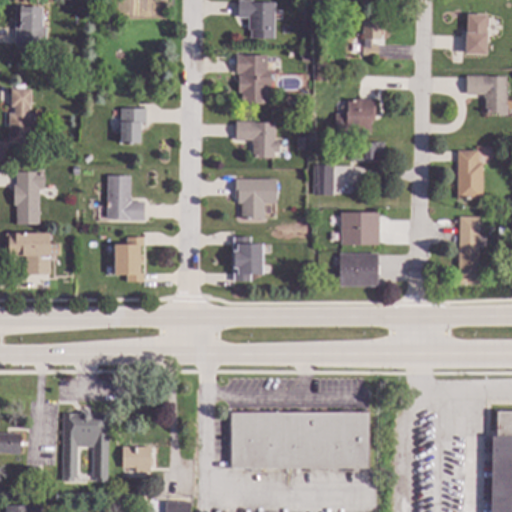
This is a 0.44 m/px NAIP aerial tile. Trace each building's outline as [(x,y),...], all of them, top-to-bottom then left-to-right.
[(273,39),(249,39),(249,18),(237,18),(237,1),(274,2),(273,39)] [(41,27),(45,27),(45,46),(13,45),(14,9),(41,9),(41,27)] [(485,57),(463,56),(463,34),(465,34),(466,16),(485,16),(485,57)] [(379,41),(369,41),(369,46),(376,46),(376,56),(361,56),(360,19),(379,19),(379,41)] [(314,62),(300,62),(300,51),(314,51),(314,62)] [(266,70),(270,71),(270,85),(266,85),(266,105),(240,105),(240,93),(238,93),(238,74),(235,74),(235,55),(266,56),(266,70)] [(74,68),(74,76),(64,75),(64,68),(74,68)] [(505,78),(505,106),(507,106),(507,117),(496,117),(496,116),(483,115),(483,99),(482,99),(482,95),(465,95),(465,77),(505,78)] [(29,91),(29,108),(26,108),(26,114),(29,114),(28,130),(27,130),(27,144),(6,144),(7,113),(13,113),(13,108),(9,108),(10,90),(29,91)] [(301,106),(285,106),(285,95),(301,95),(301,106)] [(374,120),(371,120),(371,125),(370,125),(370,135),(334,134),(334,114),(346,114),(346,101),(374,101),(374,120)] [(144,123),(139,123),(139,144),(119,144),(119,108),(144,108),(144,123)] [(272,141),(278,141),(278,153),(272,153),(272,158),(252,158),(252,140),(234,140),(234,124),(272,124),(272,141)] [(304,138),(303,150),(295,150),(295,138),(304,138)] [(383,151),(380,151),(380,161),(350,161),(350,144),(383,144),(383,151)] [(475,164),(481,164),(481,201),(455,200),(456,152),(476,152),(475,164)] [(326,167),(327,180),(313,180),(313,167),(326,167)] [(42,190),(38,190),(37,225),(15,225),(15,207),(12,207),(12,186),(15,186),(15,173),(36,173),(36,172),(42,172),(42,190)] [(129,178),(128,203),(143,204),(142,221),(105,219),(107,177),(129,178)] [(275,203),(263,203),(262,219),(239,219),(239,203),(233,203),(233,180),(275,180),(275,203)] [(377,246),(339,246),(339,214),(377,214),(377,246)] [(478,237),(484,237),(484,249),(477,249),(477,285),(456,285),(457,218),(478,218),(478,237)] [(48,255),(49,255),(49,276),(24,276),(24,257),(4,257),(4,235),(48,235),(48,255)] [(142,248),(138,248),(138,275),(143,275),(143,283),(125,283),(125,276),(113,276),(113,246),(125,245),(125,238),(142,238),(142,248)] [(249,245),(261,245),(261,275),(249,275),(249,283),(232,283),(232,274),(236,274),(236,269),(232,269),(232,252),(236,252),(236,246),(232,246),(232,238),(249,238),(249,245)] [(377,288),(337,288),(337,254),(377,254),(377,288)] [(87,410),(90,413),(107,414),(106,480),(93,480),(93,476),(91,476),(91,444),(75,444),(74,476),(71,476),(71,480),(60,480),(61,412),(78,412),(81,410),(87,410)] [(511,511),(488,511),(490,435),(495,436),(495,410),(511,410),(511,511)] [(367,467),(229,467),(229,412),(367,411),(367,467)] [(0,433),(20,433),(19,454),(9,454),(9,452),(0,452),(0,433)] [(149,471),(134,471),(134,467),(121,467),(121,446),(149,447),(149,471)] [(37,481),(24,481),(24,466),(37,466),(37,481)] [(189,511),(164,511),(164,501),(189,501),(189,511)]
